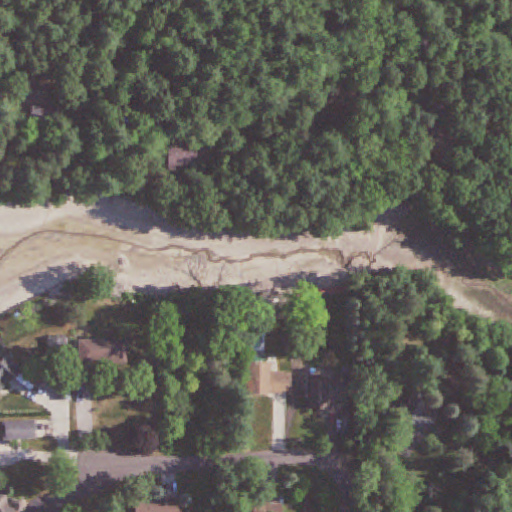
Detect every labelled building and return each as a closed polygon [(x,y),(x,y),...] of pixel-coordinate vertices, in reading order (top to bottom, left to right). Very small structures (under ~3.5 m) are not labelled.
[(64,107),(37,107),(37,125),(64,125),(64,107)] [(175,145),(176,173),(206,172),(205,144),(175,145)] [(90,342),(90,366),(136,366),(136,342),(90,342)] [(0,364),(0,399),(28,373),(11,355),(0,364)] [(281,364),(258,363),(257,395),(299,396),(300,374),(281,373),(281,364)] [(315,377),(316,412),(337,411),(336,402),(356,402),(356,377),(315,377)] [(417,406),(412,403),(404,420),(439,436),(449,413),(440,409),(444,401),(423,392),(417,406)] [(41,423),(8,423),(8,441),(41,441),(41,423)] [(13,496),(0,495),(0,511),(30,511),(30,502),(14,503),(13,496)] [(187,511),(188,501),(142,501),(141,511),(187,511)] [(255,503),(255,511),(289,511),(290,503),(255,503)]
